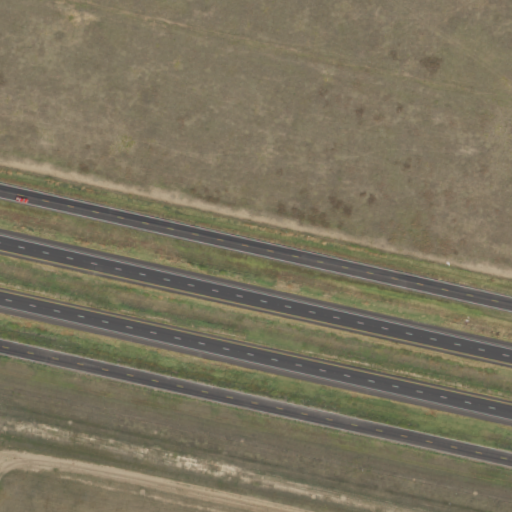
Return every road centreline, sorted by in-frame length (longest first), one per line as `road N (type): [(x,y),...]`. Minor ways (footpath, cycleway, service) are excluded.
road 1 (tertiary): [(511,458),(0,342)]
road 2 (motorway): [(0,295),(511,408)]
road 3 (motorway): [(511,351),(0,238)]
road 4 (tertiary): [(511,299),(0,187)]
